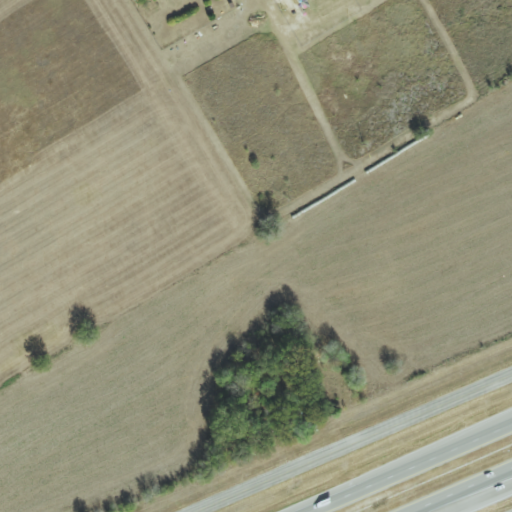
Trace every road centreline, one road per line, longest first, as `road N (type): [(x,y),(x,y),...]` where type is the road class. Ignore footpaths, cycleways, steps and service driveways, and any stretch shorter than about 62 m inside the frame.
road 1 (tertiary): [(511,376),(199,511)]
road 2 (motorway): [(511,426),(314,511)]
